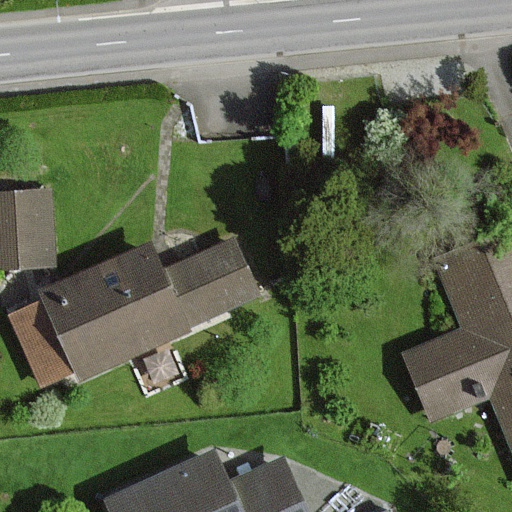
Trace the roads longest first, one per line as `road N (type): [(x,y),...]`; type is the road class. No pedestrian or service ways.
road 1 (tertiary): [(511,4),(210,33)]
road 2 (tertiary): [(210,33),(0,56)]
